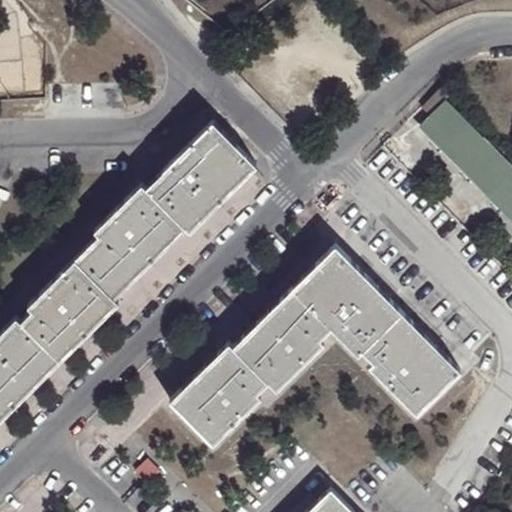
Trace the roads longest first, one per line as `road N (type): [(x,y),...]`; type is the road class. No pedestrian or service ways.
road 1 (residential): [(0,484),(329,162)]
road 2 (residential): [(511,327),(360,179),(329,162)]
road 3 (residential): [(511,30),(447,49),(329,162)]
road 4 (unclassified): [(0,137),(143,133),(181,116),(212,85)]
road 5 (residential): [(329,162),(280,148),(212,85)]
road 6 (residential): [(443,494),(511,385)]
road 7 (residential): [(212,85),(121,0)]
